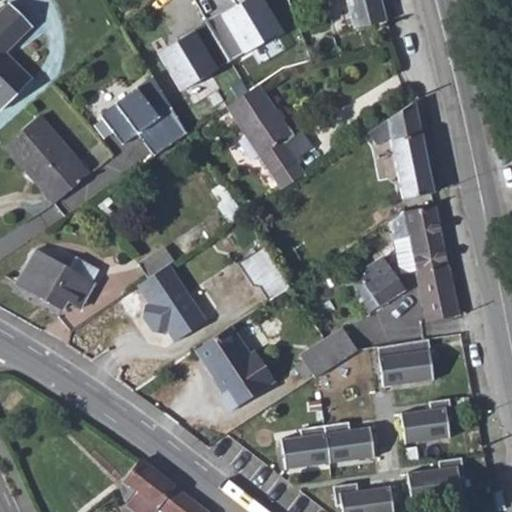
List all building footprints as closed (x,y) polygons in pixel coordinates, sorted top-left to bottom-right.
[(206,20),(231,62),(281,33),(261,0),(247,0),(238,6),(236,3),(206,20)] [(346,0),(353,30),(387,22),(382,0),(346,0)] [(30,26),(12,4),(0,14),(0,105),(30,78),(2,51),(30,26)] [(180,92),(231,62),(206,20),(176,38),(178,42),(157,53),(180,92)] [(137,135),(154,158),(188,135),(152,78),(100,117),(116,139),(121,135),(127,143),(137,135)] [(262,85),(226,108),(282,193),(310,175),(290,145),(298,140),(262,85)] [(432,195),(411,105),(356,143),(361,151),(374,144),(376,147),(390,143),(398,195),(379,205),(382,212),(377,214),(384,227),(388,224),(402,214),(414,210),(415,197),(432,195)] [(8,155),(37,128),(31,121),(2,149),(8,155)] [(84,175),(37,128),(8,155),(56,202),(84,175)] [(443,249),(432,195),(415,197),(414,210),(402,214),(388,224),(390,242),(407,240),(410,257),(443,249)] [(265,245),(242,259),(267,300),(290,286),(265,245)] [(168,270),(179,263),(169,247),(142,265),(152,280),(168,270)] [(458,320),(443,249),(410,257),(426,324),(458,320)] [(96,287),(74,275),(33,252),(14,285),(65,313),(71,301),(87,310),(99,289),(96,287)] [(363,273),(371,284),(391,271),(383,258),(363,273)] [(83,262),(74,275),(96,287),(103,274),(83,262)] [(205,326),(168,270),(152,280),(136,291),(148,309),(144,312),(142,322),(152,337),(161,339),(166,336),(174,347),(205,326)] [(371,284),(368,286),(381,303),(402,288),(391,271),(371,284)] [(253,358),(234,329),(198,353),(217,381),(215,382),(225,396),(220,400),(231,416),(278,384),(258,354),(253,358)] [(299,360),(313,382),(357,354),(343,332),(299,360)] [(378,349),(382,387),(433,382),(431,364),(429,342),(378,349)] [(452,422),(449,401),(429,403),(430,411),(400,415),(403,445),(449,440),(447,423),(452,422)] [(349,429),(348,421),(322,423),(327,462),(372,456),(369,427),(349,429)] [(327,462),(322,423),(297,426),(298,434),(278,436),(281,466),(327,462)] [(464,481),(462,461),(436,463),(437,472),(407,475),(410,505),(461,500),(459,482),(464,481)] [(201,511),(140,465),(123,486),(138,497),(133,504),(143,511),(201,511)] [(358,491),(357,483),(331,486),(333,505),(339,504),(339,511),(390,511),(388,488),(358,491)]
